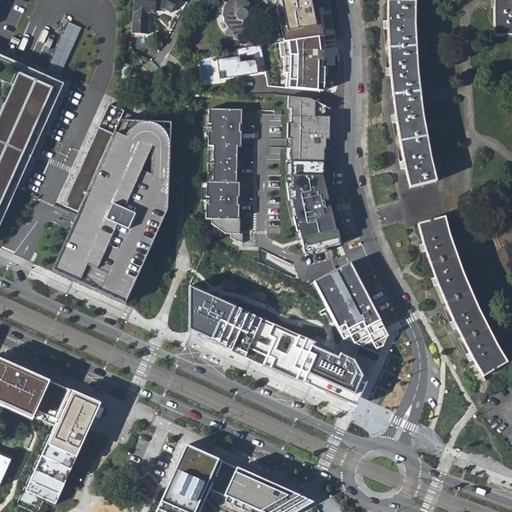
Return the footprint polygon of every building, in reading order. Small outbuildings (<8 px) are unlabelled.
[(134,0),(132,33),(148,34),(150,13),(155,9),(165,10),(171,13),(178,0),(134,0)] [(250,4),(243,0),(221,0),(228,4),(225,9),(224,15),(225,22),(229,28),(234,31),(241,33),(244,33),(243,21),(246,21),(247,18),(248,16),(248,13),(247,11),(246,10),(250,4)] [(511,0),(493,0),(494,36),(511,35),(511,0)] [(409,188),(436,181),(434,173),(432,162),(429,150),(427,139),(425,126),(423,114),(421,101),(418,63),(415,29),(415,1),(387,1),(388,10),(388,39),(389,54),(390,69),(391,84),(396,123),(399,137),(402,151),(404,164),(406,172),(408,180),(409,188)] [(59,76),(81,28),(68,22),(46,71),(59,76)] [(288,29),(290,42),(294,41),(316,38),(313,25),(288,29)] [(320,69),(316,38),(294,41),(297,65),(291,66),(292,74),(320,69)] [(291,49),(290,42),(262,46),(263,53),(291,49)] [(253,47),(232,50),(233,58),(219,61),(221,73),(226,72),(227,78),(266,72),(263,53),(262,46),(253,47)] [(0,225),(18,186),(63,84),(0,55),(0,225)] [(312,101),(292,100),(291,111),(296,112),(295,177),(327,180),(329,110),(312,101)] [(124,112),(109,106),(99,129),(114,136),(124,113),(124,112)] [(243,148),(243,112),(212,111),(210,148),(216,147),(216,186),(209,187),(209,221),(225,237),(242,235),(239,186),(238,148),(243,148)] [(124,113),(114,136),(99,129),(64,207),(79,214),(73,226),(53,272),(125,305),(168,210),(171,125),(146,124),(124,113)] [(327,180),(295,177),(298,204),(294,205),(308,251),(344,244),(327,180)] [(445,217),(418,224),(419,228),(423,242),(436,280),(450,313),(454,323),(459,332),(464,341),(474,361),(483,377),(506,363),(501,353),(498,348),(495,343),(492,337),(483,318),(475,301),(467,284),(459,263),(453,248),(451,242),(450,237),(448,231),(445,217)] [(387,337),(349,264),(313,283),(342,339),(379,356),(387,337)] [(352,361),(189,288),(187,331),(355,406),(366,383),(361,381),(363,377),(352,361)] [(0,359),(0,405),(32,420),(34,417),(55,426),(26,490),(55,503),(100,404),(0,359)] [(185,446),(155,511),(199,511),(209,490),(221,462),(185,446)] [(0,484),(11,460),(0,455),(0,484)] [(209,490),(224,496),(235,468),(221,462),(209,490)] [(235,468),(224,496),(259,511),(298,511),(314,503),(235,468)]
